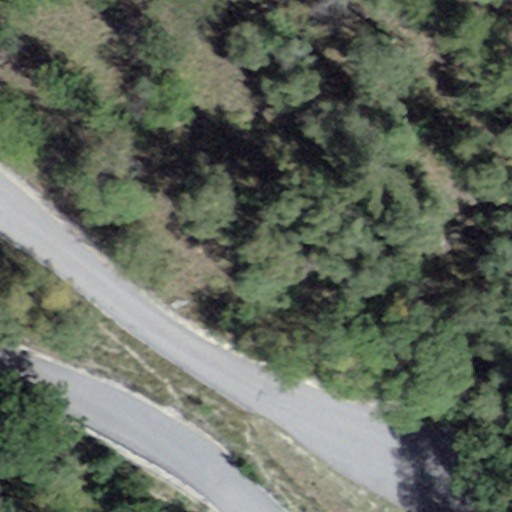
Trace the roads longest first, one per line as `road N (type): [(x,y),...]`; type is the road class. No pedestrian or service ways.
road 1 (unclassified): [(454,511),(417,471),(154,327),(0,201)]
road 2 (unclassified): [(0,355),(145,427),(253,511)]
